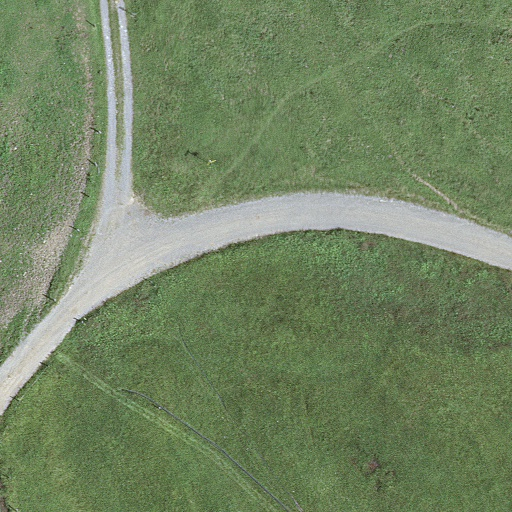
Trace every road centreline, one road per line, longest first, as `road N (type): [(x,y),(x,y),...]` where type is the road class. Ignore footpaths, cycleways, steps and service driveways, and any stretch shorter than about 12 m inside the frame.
road 1 (track): [(511,244),(462,222),(330,201),(218,217)]
road 2 (track): [(107,0),(118,134),(94,281)]
road 3 (track): [(94,281),(0,387)]
road 4 (track): [(218,217),(94,281)]
